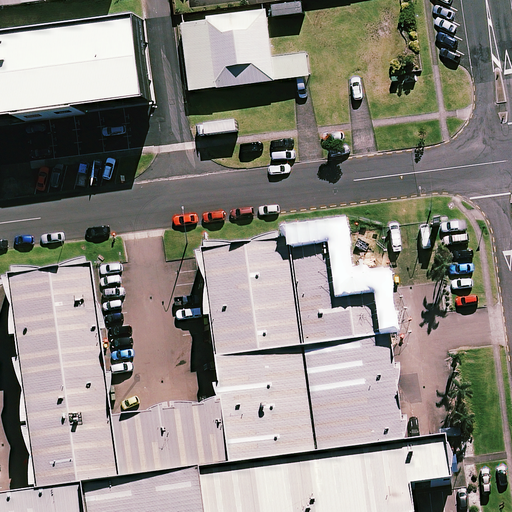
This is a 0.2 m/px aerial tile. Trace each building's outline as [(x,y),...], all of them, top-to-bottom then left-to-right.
[(273,18),(193,30),(203,97),(316,80),(312,58),(279,63),(273,18)] [(145,19),(0,38),(0,123),(157,103),(145,19)] [(81,492),(200,481),(404,454),(402,436),(383,296),(347,300),(340,247),(201,265),(220,411),(112,428),(92,272),(9,283),(11,291),(38,497),(81,492)] [(404,454),(200,481),(203,511),(412,511),(411,497),(452,491),(446,449),(404,454)] [(203,511),(200,481),(81,492),(83,511),(203,511)] [(0,511),(83,511),(81,492),(38,497),(0,502),(0,511)]
